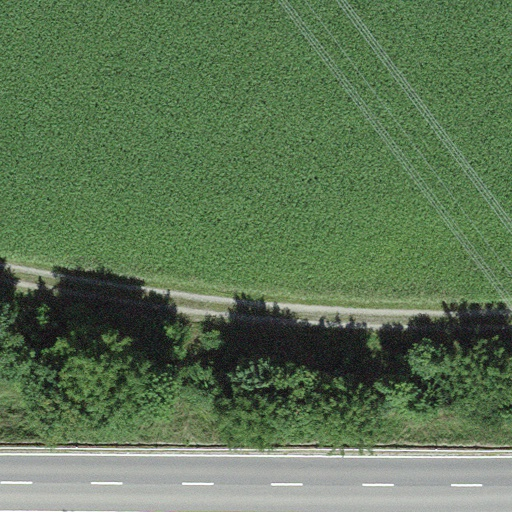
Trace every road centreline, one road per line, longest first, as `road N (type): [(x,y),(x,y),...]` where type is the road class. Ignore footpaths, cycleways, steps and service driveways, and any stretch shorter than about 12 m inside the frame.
road 1 (track): [(511,320),(210,309),(0,270)]
road 2 (secondary): [(511,486),(0,484)]
